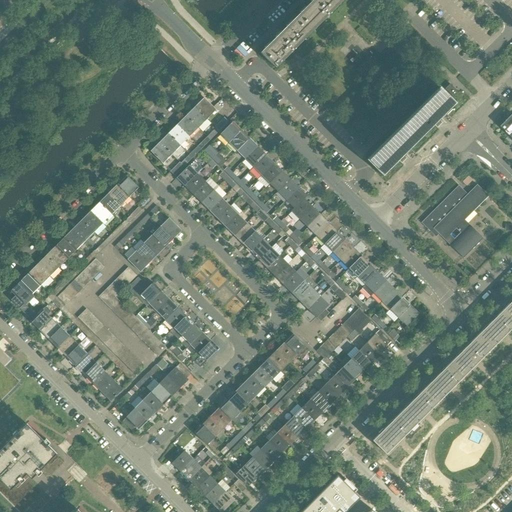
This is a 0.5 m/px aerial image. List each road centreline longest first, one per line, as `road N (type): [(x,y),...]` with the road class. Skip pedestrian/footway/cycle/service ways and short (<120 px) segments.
road 1 (residential): [(234,82),(261,66),(363,170),(347,195)]
road 2 (residential): [(138,460),(0,323)]
road 3 (residential): [(332,441),(453,319),(453,307)]
road 4 (residential): [(0,271),(121,151)]
road 5 (residential): [(246,349),(282,313),(205,234)]
road 6 (residential): [(347,195),(234,82)]
road 7 (residential): [(138,460),(246,349)]
road 8 (residential): [(373,221),(466,131)]
road 9 (residential): [(121,151),(210,62)]
road 10 (tertiary): [(0,86),(87,0)]
